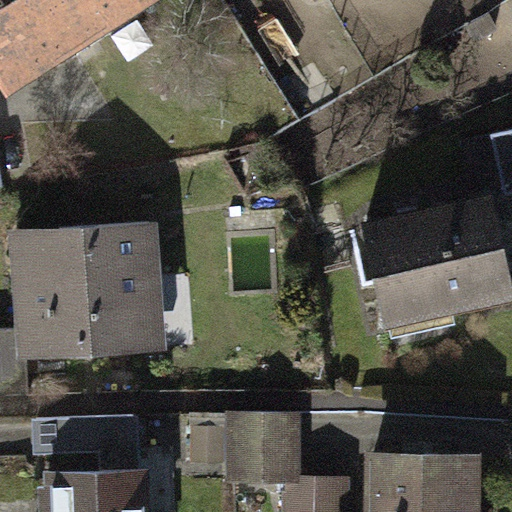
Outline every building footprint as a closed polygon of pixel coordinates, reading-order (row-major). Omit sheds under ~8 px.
[(131,0),(0,0),(0,102),(140,15),(131,0)] [(303,0),(311,12),(326,0),(303,0)] [(511,137),(491,142),(505,207),(511,205),(511,137)] [(480,171),(350,199),(378,327),(508,298),(480,171)] [(344,205),(321,208),(332,275),(355,271),(344,205)] [(156,222),(7,230),(13,355),(163,347),(156,222)] [(303,415),(227,415),(227,487),(291,487),(291,511),(358,511),(359,483),(303,483),(303,415)] [(473,511),(474,450),(359,449),(359,483),(358,511),(473,511)] [(142,511),(141,467),(43,470),(44,511),(142,511)]
